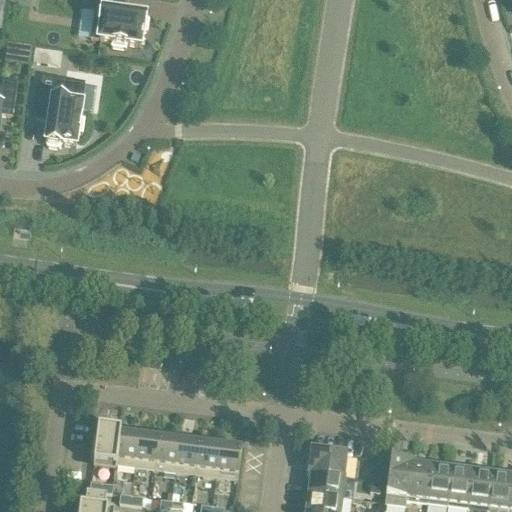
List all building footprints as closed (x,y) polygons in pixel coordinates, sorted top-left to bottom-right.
[(90,0),(89,13),(94,14),(90,42),(112,45),(111,50),(125,52),(126,47),(139,49),(141,36),(142,36),(146,34),(148,23),(144,20),(114,16),(116,2),(103,0),(90,0)] [(21,48),(18,66),(28,67),(30,50),(21,48)] [(32,67),(60,71),(62,57),(34,53),(32,67)] [(36,113),(50,115),(45,146),(47,150),(58,152),(61,148),(75,150),(77,136),(82,137),(84,122),(79,122),(84,86),(56,82),(56,80),(41,78),(36,113)] [(0,89),(0,118),(11,120),(17,85),(3,83),(1,90),(0,89)] [(133,154),(130,162),(136,165),(140,158),(133,154)] [(93,468),(115,470),(120,436),(120,435),(97,432),(93,468)] [(115,470),(134,473),(139,438),(120,436),(115,470)] [(134,473),(155,475),(159,441),(139,438),(134,473)] [(155,475),(175,478),(179,443),(159,441),(155,475)] [(175,478),(196,480),(200,446),(179,443),(175,478)] [(196,480),(215,483),(220,448),(200,446),(196,480)] [(220,448),(215,483),(236,486),(241,451),(220,448)] [(306,478),(310,479),(310,477),(344,481),(347,460),(309,455),(306,478)] [(399,511),(403,511),(405,505),(405,501),(406,502),(411,467),(412,468),(413,464),(390,461),(384,510),(399,511)] [(405,505),(426,508),(431,470),(412,468),(411,467),(406,502),(405,501),(405,505)] [(426,508),(446,510),(451,473),(431,470),(426,508)] [(372,473),(371,485),(381,486),(382,475),(372,473)] [(446,510),(460,511),(466,511),(471,475),(451,473),(446,510)] [(466,511),(487,511),(492,478),(471,475),(466,511)] [(310,477),(310,479),(307,497),(342,502),(344,481),(310,477)] [(487,511),(507,511),(511,480),(492,478),(487,511)] [(381,486),(371,485),(369,497),(379,498),(381,486)] [(91,486),(89,495),(111,498),(113,489),(91,486)] [(307,497),(305,511),(340,511),(342,502),(307,497)] [(118,508),(130,509),(131,500),(120,499),(118,508)] [(131,500),(130,509),(141,511),(142,502),(131,500)] [(79,510),(79,511),(104,511),(105,503),(85,501),(84,511),(79,510)]
